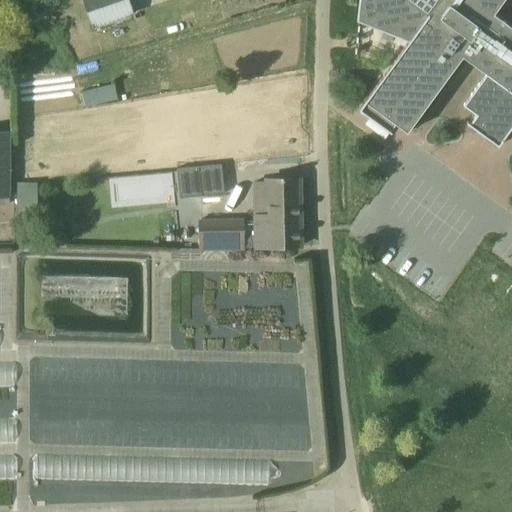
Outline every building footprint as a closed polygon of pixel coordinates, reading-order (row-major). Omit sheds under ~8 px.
[(127,0),(84,0),(94,27),(133,13),(127,0)] [(500,146),(511,128),(511,28),(494,15),(505,0),(359,0),(357,21),(409,41),(374,89),(359,110),(370,117),(390,132),(391,133),(392,132),(389,130),(394,123),(407,133),(462,57),(470,62),(487,74),(465,104),(477,114),(471,124),(468,122),(467,123),(483,134),(500,146)] [(390,132),(370,117),(364,125),(385,140),(390,132)] [(11,132),(0,131),(0,197),(10,198),(11,132)] [(221,164),(198,167),(201,196),(224,193),(221,164)] [(299,179),(268,180),(268,183),(254,183),(255,215),(255,221),(244,221),(244,218),(199,219),(200,251),(300,247),(299,179)] [(37,183),(17,183),(17,217),(37,217),(37,183)] [(31,237),(19,237),(18,249),(30,249),(31,237)]
